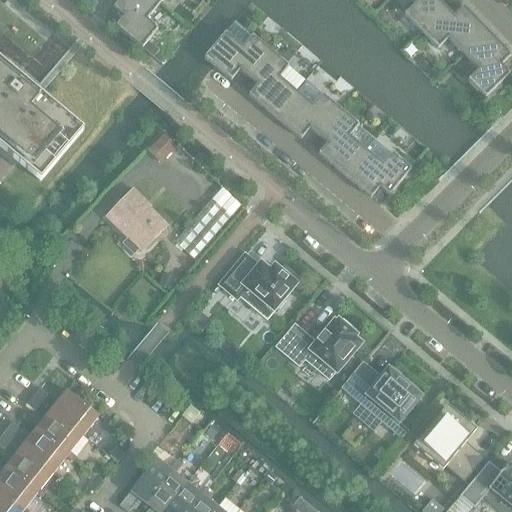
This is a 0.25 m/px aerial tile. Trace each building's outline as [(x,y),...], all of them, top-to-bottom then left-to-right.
[(146,23),(160,5),(153,0),(123,0),(115,11),(125,20),(117,29),(142,49),(143,48),(148,42),(157,32),(146,23)] [(404,16),(422,34),(425,32),(446,11),(437,2),(438,0),(409,0),(415,6),(404,16)] [(450,38),(466,55),(487,34),(488,34),(465,10),(455,19),(446,10),(446,11),(425,32),(440,47),(450,38)] [(239,72),(248,79),(267,57),(225,34),(204,59),(231,82),(239,72)] [(487,34),(464,57),(478,71),(468,82),(485,99),(509,75),(501,67),(510,58),(487,34)] [(148,42),(143,48),(154,58),(159,52),(148,42)] [(267,57),(248,79),(257,86),(248,97),(274,118),(295,93),(279,80),(288,68),(267,57)] [(0,61),(0,149),(40,182),(83,131),(0,61)] [(295,93),(274,118),(301,140),(309,130),(318,137),(340,111),(322,96),(312,108),(295,93)] [(340,111),(318,137),(327,145),(318,155),(344,177),(365,152),(349,138),(358,127),(340,111)] [(160,165),(176,148),(164,136),(147,152),(160,165)] [(365,152),(344,177),(371,199),(379,189),(389,197),(411,171),(392,155),(382,166),(365,152)] [(192,215),(196,218),(173,244),(193,259),(239,205),(221,188),(211,200),(208,197),(192,215)] [(105,218),(127,239),(121,245),(133,256),(138,250),(141,253),(166,228),(148,210),(150,209),(132,191),(105,218)] [(274,311),(277,313),(287,301),(284,299),(296,286),(294,285),(296,283),(282,270),(280,273),(274,268),(270,273),(260,265),(258,268),(244,256),(219,287),(237,302),(240,298),(267,321),(274,311)] [(164,274),(158,286),(170,292),(176,279),(164,274)] [(189,322),(200,331),(210,319),(199,310),(189,322)] [(316,345),(294,327),(276,350),(299,368),(304,361),(329,381),(335,374),(336,375),(360,346),(353,340),(355,337),(352,335),(355,332),(343,322),(340,325),(338,323),(336,325),(334,324),(324,335),(316,343),(317,344),(316,345)] [(341,390),(392,432),(420,399),(388,371),(380,380),(362,365),(341,390)] [(40,390),(33,398),(83,437),(98,418),(66,392),(57,403),(40,390)] [(44,420),(36,431),(68,456),(70,454),(83,437),(33,398),(26,407),(44,420)] [(190,407),(181,418),(190,425),(199,414),(190,407)] [(443,412),(421,439),(434,449),(429,456),(463,483),(483,459),(465,445),(471,438),(456,426),(458,423),(443,412)] [(10,427),(3,436),(53,475),(66,459),(68,456),(36,431),(27,441),(10,427)] [(351,431),(345,438),(353,445),(359,437),(351,431)] [(232,458),(240,448),(242,445),(228,434),(226,436),(218,447),(232,458)] [(40,491),(53,475),(3,436),(0,439),(0,446),(14,458),(6,468),(38,494),(40,491)] [(117,464),(124,456),(117,451),(111,459),(117,464)] [(70,454),(68,456),(75,462),(77,459),(70,454)] [(68,456),(66,459),(73,464),(75,462),(68,456)] [(129,511),(139,500),(146,505),(172,473),(169,471),(156,461),(119,507),(125,511),(129,511)] [(177,461),(169,471),(172,473),(180,463),(177,461)] [(180,463),(172,473),(175,475),(183,465),(180,463)] [(511,511),(511,467),(509,465),(501,475),(488,464),(459,498),(474,510),(483,499),(499,511),(511,511)] [(23,511),(36,496),(38,494),(6,468),(0,475),(0,494),(22,511),(23,511)] [(152,511),(165,511),(187,485),(175,475),(172,473),(146,505),(153,511),(152,511)] [(270,474),(264,480),(271,486),(276,479),(270,474)] [(95,496),(104,485),(96,479),(88,490),(95,496)] [(190,511),(202,497),(187,485),(165,511),(190,511)] [(22,511),(0,494),(0,511),(22,511)] [(214,511),(217,509),(202,497),(190,511),(214,511)] [(239,511),(224,500),(217,509),(214,511),(239,511)] [(432,501),(422,511),(442,511),(444,511),(432,501)]
